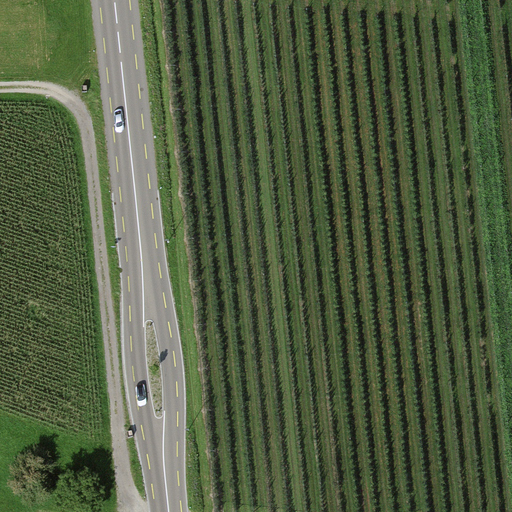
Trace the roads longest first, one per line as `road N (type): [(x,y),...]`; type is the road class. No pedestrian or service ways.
road 1 (track): [(144,511),(121,452),(92,127),(82,107),(56,91),(0,92)]
road 2 (secondary): [(146,290),(115,0)]
road 3 (secondary): [(164,460),(171,371),(162,321),(146,290)]
road 4 (secondary): [(146,290),(136,327),(138,366),(164,460)]
